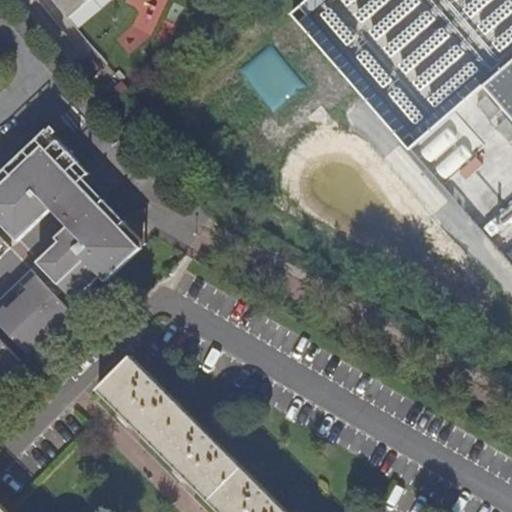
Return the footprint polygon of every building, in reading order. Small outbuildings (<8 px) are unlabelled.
[(53,0),(70,20),(94,0),(53,0)] [(511,60),(482,86),(511,119),(511,60)] [(44,139),(0,181),(0,222),(21,244),(85,182),(74,171),(79,165),(58,144),(53,149),(44,139)] [(57,299),(33,273),(0,304),(0,328),(29,359),(42,347),(39,344),(58,325),(62,329),(74,317),(69,312),(103,280),(108,286),(144,252),(105,211),(87,227),(84,224),(82,226),(75,232),(41,265),(65,291),(57,299)] [(0,263),(12,252),(0,239),(0,263)] [(0,381),(7,374),(10,377),(22,366),(0,343),(0,381)] [(291,511),(136,355),(103,389),(123,410),(143,430),(177,465),(197,485),(223,511),(291,511)] [(10,511),(9,510),(0,501),(0,511),(10,511)]
